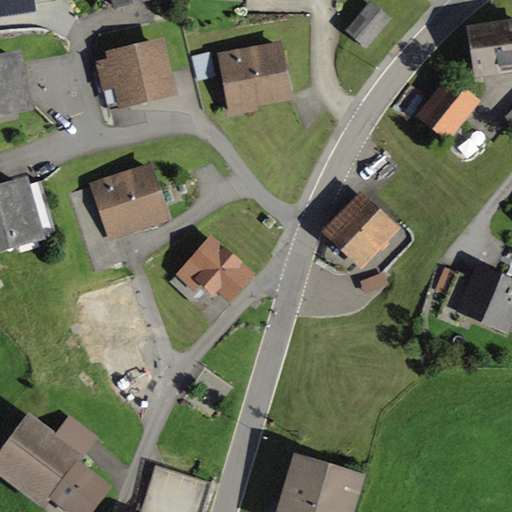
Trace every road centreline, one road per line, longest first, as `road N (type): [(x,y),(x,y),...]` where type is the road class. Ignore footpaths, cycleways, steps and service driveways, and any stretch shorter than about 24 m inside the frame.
road 1 (residential): [(292,270),(262,282),(179,373),(118,511)]
road 2 (secondary): [(308,225),(370,108),(467,0)]
road 3 (residential): [(308,225),(265,202),(199,125),(85,140)]
road 4 (secondary): [(222,511),(292,270)]
